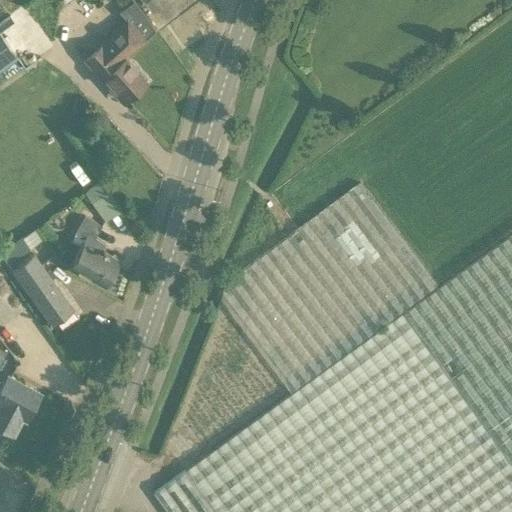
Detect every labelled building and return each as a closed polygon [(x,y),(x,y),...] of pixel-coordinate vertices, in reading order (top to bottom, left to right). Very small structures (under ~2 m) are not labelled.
[(125,59),(155,31),(134,2),(120,13),(125,20),(82,58),(110,90),(113,87),(124,99),(144,81),(125,59)] [(0,67),(17,55),(0,31),(0,67)] [(224,282),(220,298),(290,391),(435,284),(360,181),(411,144),(384,108),(269,193),(296,228),(224,282)] [(97,179),(80,190),(102,220),(118,208),(97,179)] [(69,238),(58,258),(67,263),(66,264),(102,285),(117,259),(100,249),(104,242),(93,236),(99,225),(83,215),(73,232),(82,237),(78,243),(69,238)] [(187,468),(151,494),(164,511),(511,511),(511,231),(415,302),(187,468)] [(72,309),(32,253),(9,269),(48,325),(72,309)] [(0,424),(10,430),(19,414),(24,416),(38,391),(6,373),(0,384),(0,424)]
